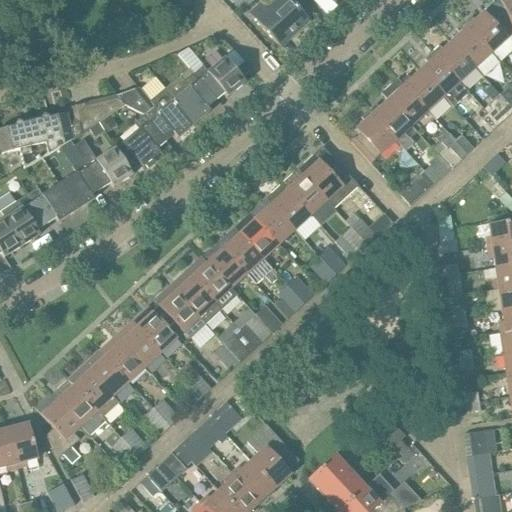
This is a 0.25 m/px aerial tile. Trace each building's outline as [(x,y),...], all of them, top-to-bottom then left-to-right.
[(296,7),(289,0),(276,0),(266,10),(261,4),(249,14),(276,44),(287,34),(291,39),(309,22),(296,7)] [(491,54),(511,34),(511,28),(499,0),(497,0),(474,21),(471,17),(463,24),(491,54)] [(511,0),(499,0),(511,28),(511,0)] [(475,68),(491,54),(463,24),(456,31),(460,35),(451,42),(475,68)] [(459,83),(475,68),(451,42),(442,50),(439,46),(432,53),(459,83)] [(459,83),(432,53),(424,60),(428,64),(419,72),(443,98),(453,108),(469,93),(459,83)] [(196,72),(193,75),(215,101),(224,94),(227,98),(245,83),(241,79),(251,71),(244,63),(234,71),(224,59),(211,70),(205,64),(196,72)] [(207,109),(215,101),(193,75),(189,70),(164,90),(194,126),(210,112),(207,109)] [(400,82),(427,112),(443,98),(419,72),(411,80),(407,76),(400,82)] [(390,86),(381,94),(387,101),(411,127),(427,112),(400,82),(393,89),(390,86)] [(143,115),(166,143),(174,136),(177,140),(194,126),(164,90),(150,102),(138,89),(117,97),(124,106),(143,115)] [(487,114),(499,126),(511,113),(511,108),(499,95),(487,107),(491,110),(487,114)] [(124,106),(117,97),(72,108),(75,119),(67,121),(65,114),(48,119),(48,122),(41,124),(40,120),(0,130),(0,146),(2,155),(19,151),(24,170),(77,138),(98,123),(109,117),(124,106)] [(375,105),(368,111),(395,142),(404,151),(413,143),(408,138),(407,139),(403,135),(411,127),(387,101),(379,109),(375,105)] [(395,142),(368,111),(361,118),(364,122),(355,131),(359,135),(350,143),(370,165),(395,142)] [(492,132),(499,126),(487,114),(481,120),(492,132)] [(157,150),(166,143),(154,129),(143,115),(133,123),(139,129),(122,143),(124,146),(116,152),(130,173),(140,165),(142,168),(145,166),(148,169),(155,163),(152,160),(160,154),(157,150)] [(109,117),(98,123),(105,134),(116,127),(109,117)] [(460,161),(467,155),(455,143),(444,131),(435,138),(446,151),(449,149),(460,161)] [(455,143),(467,155),(473,150),(462,137),(455,143)] [(91,175),(101,190),(110,185),(112,189),(132,176),(130,173),(116,152),(115,149),(96,161),(92,154),(81,161),(91,175)] [(300,173),(326,202),(333,210),(358,187),(324,151),(316,158),(313,156),(302,166),(304,169),(300,173)] [(439,158),(423,172),(435,185),(451,170),(439,158)] [(67,198),(76,212),(94,201),(91,197),(101,190),(91,175),(81,161),(71,167),(75,174),(58,185),(67,198)] [(16,175),(19,182),(27,177),(24,170),(16,175)] [(410,207),(435,185),(423,172),(398,195),(410,207)] [(310,217),(326,202),(300,173),(295,178),(292,175),(281,185),(310,217)] [(37,210),(46,225),(55,220),(58,224),(76,212),(67,198),(58,185),(42,196),(37,189),(27,196),(37,210)] [(294,231),(310,217),(281,185),(270,195),(273,198),(268,203),(294,231)] [(511,200),(505,193),(498,200),(505,207),(511,200)] [(13,233),(21,247),(39,236),(37,232),(46,225),(37,210),(27,196),(17,202),(0,212),(0,213),(4,220),(13,233)] [(278,246),(294,231),(268,203),(263,207),(260,204),(249,214),(278,246)] [(0,255),(1,255),(3,259),(21,247),(13,233),(4,220),(0,213),(0,255)] [(236,232),(262,260),(278,246),(249,214),(238,225),(241,228),(236,232)] [(350,228),(367,247),(392,224),(383,214),(368,229),(359,220),(350,228)] [(487,248),(511,244),(511,222),(504,223),(488,226),(490,237),(486,238),(487,248)] [(358,256),(367,247),(350,228),(341,237),(344,241),(358,256)] [(453,241),(452,231),(439,233),(440,243),(453,241)] [(246,275),(262,260),(236,232),(230,237),(228,234),(217,243),(246,275)] [(204,261),(230,290),(246,275),(217,243),(207,253),(210,256),(204,261)] [(494,269),(511,266),(511,244),(487,248),(489,259),(493,258),(494,269)] [(318,258),(335,276),(344,268),(331,253),(327,249),(318,258)] [(335,276),(318,258),(309,266),(312,270),(326,285),(335,276)] [(230,290),(204,261),(200,265),(197,262),(186,273),(221,311),(236,296),(230,290)] [(445,276),(458,274),(457,265),(444,267),(445,276)] [(494,291),(511,288),(511,266),(494,269),(496,280),(492,281),(494,291)] [(221,311),(186,273),(174,283),(177,286),(172,290),(205,325),(221,311)] [(460,284),(458,274),(445,276),(447,286),(460,284)] [(296,278),(286,287),(303,305),(313,297),(296,278)] [(294,314),(303,305),(286,287),(277,295),(281,300),(294,314)] [(501,312),(511,309),(511,288),(494,291),(495,302),(499,301),(501,312)] [(165,292),(153,302),(159,308),(153,314),(170,332),(176,327),(188,340),(205,325),(172,290),(168,295),(165,292)] [(287,320),(294,314),(281,300),(274,306),(287,320)] [(264,307),(254,316),(271,335),(281,326),(264,307)] [(450,310),(452,319),(465,317),(463,308),(450,310)] [(500,333),(511,331),(511,309),(501,312),(502,323),(498,323),(500,333)] [(142,312),(131,322),(160,354),(176,339),(170,332),(153,314),(150,311),(145,315),(142,312)] [(262,343),(271,335),(254,316),(245,325),(262,343)] [(466,327),(465,317),(452,319),(453,329),(466,327)] [(144,369),(160,354),(131,322),(120,333),(122,336),(118,340),(144,369)] [(223,345),(240,364),(256,349),(239,330),(223,345)] [(503,355),(511,353),(511,331),(500,333),(503,355)] [(99,352),(128,383),(144,369),(118,340),(113,345),(110,342),(99,352)] [(240,364),(223,345),(213,354),(230,372),(240,364)] [(457,353),(458,362),(471,360),(470,350),(457,353)] [(112,398),(128,383),(99,352),(88,362),(91,365),(86,369),(112,398)] [(473,369),(471,360),(458,362),(460,372),(473,369)] [(79,371),(67,381),(96,413),(102,419),(118,404),(112,398),(86,369),(81,374),(79,371)] [(184,380),(201,399),(210,390),(193,372),(184,380)] [(192,408),(201,399),(184,380),(175,389),(178,393),(192,408)] [(80,427),(96,413),(67,381),(56,391),(59,394),(54,398),(80,427)] [(463,395),(464,405),(478,403),(476,393),(463,395)] [(73,434),(80,427),(54,398),(49,404),(46,400),(35,410),(52,430),(45,436),(52,448),(58,459),(78,440),(73,434)] [(152,410),(169,428),(178,420),(165,405),(162,401),(152,410)] [(478,403),(464,405),(466,414),(479,412),(478,403)] [(209,419),(213,423),(222,433),(239,418),(226,404),(209,419)] [(169,428),(152,410),(143,418),(146,422),(160,437),(169,428)] [(384,424),(377,417),(367,426),(374,433),(384,424)] [(220,444),(227,438),(222,433),(213,423),(209,419),(194,433),(196,437),(206,447),(216,439),(220,444)] [(7,430),(15,461),(16,465),(17,469),(26,466),(25,462),(37,459),(33,444),(28,425),(7,430)] [(265,426),(247,442),(258,455),(250,462),(274,489),(291,474),(288,471),(298,462),(265,426)] [(15,461),(7,430),(0,431),(0,468),(5,467),(6,471),(17,469),(16,465),(15,461)] [(120,439),(137,457),(147,449),(130,430),(120,439)] [(344,447),(352,456),(370,440),(362,431),(344,447)] [(463,435),(467,457),(486,454),(483,432),(463,435)] [(184,455),(190,462),(206,447),(196,437),(194,433),(178,448),(184,455)] [(128,466),(137,457),(120,439),(111,447),(128,466)] [(397,458),(407,449),(400,442),(390,451),(397,458)] [(178,448),(162,463),(176,478),(185,470),(183,469),(191,462),(190,462),(184,455),(178,448)] [(407,449),(397,458),(403,465),(413,456),(407,449)] [(470,478),(489,475),(486,454),(467,457),(470,478)] [(323,496),(353,469),(345,461),(342,464),(335,456),(308,480),(323,496)] [(231,474),(259,504),(274,489),(250,462),(241,470),(239,467),(231,474)] [(353,469),(323,496),(337,511),(364,488),(357,480),(360,477),(353,469)] [(167,485),(153,470),(146,477),(150,481),(159,491),(159,492),(167,485)] [(218,492),(236,511),(249,511),(259,504),(231,474),(223,481),(226,484),(218,492)] [(84,480),(81,475),(70,482),(73,486),(82,504),(93,498),(84,480)] [(364,488),(337,511),(398,511),(404,510),(390,494),(393,491),(378,475),(364,488)] [(493,497),(489,475),(470,478),(473,500),(493,497)] [(159,491),(150,481),(143,488),(152,498),(159,491)] [(63,511),(74,506),(63,485),(47,494),(49,497),(56,511),(63,511)] [(207,511),(236,511),(218,492),(210,499),(207,496),(199,503),(207,511)] [(474,511),(494,511),(493,497),(473,500),(474,511)] [(26,505),(27,511),(37,511),(35,502),(26,505)] [(207,511),(199,503),(191,510),(192,511),(207,511)]
